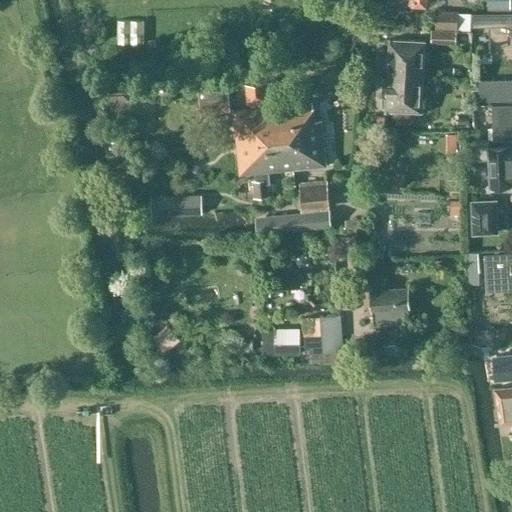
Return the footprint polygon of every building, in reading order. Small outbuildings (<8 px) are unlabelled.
[(456,31),(456,30),(457,12),(435,11),(434,30),(456,31)] [(511,12),(484,13),(485,26),(507,26),(507,21),(511,20),(511,12)] [(455,38),(456,32),(436,31),(435,43),(455,44),(455,38)] [(387,75),(424,77),(425,41),(389,39),(387,75)] [(200,81),(220,79),(219,72),(199,74),(200,81)] [(422,113),(424,77),(387,75),(386,111),(393,111),(393,119),(396,123),(409,124),(413,120),(414,112),(422,113)] [(250,109),(233,111),(240,174),(255,172),(256,180),(254,180),(255,198),(268,196),(265,171),(325,166),(320,120),(314,120),(312,102),(265,107),(264,101),(267,101),(265,82),(245,84),(247,103),(249,103),(250,109)] [(200,115),(230,112),(227,84),(197,88),(200,115)] [(511,106),(492,106),(492,141),(511,141),(511,106)] [(511,147),(489,148),(489,188),(511,187),(511,185),(511,147)] [(300,187),(301,210),(329,207),(327,184),(300,187)] [(483,201),(471,202),(473,234),(497,233),(496,216),(484,217),(483,201)] [(290,214),(265,216),(267,233),(331,227),(330,215),(290,218),(290,214)] [(511,256),(485,259),(487,291),(511,289),(511,256)] [(373,323),(409,320),(407,288),(371,290),(373,323)] [(320,317),(321,335),(304,336),(305,354),(322,353),(324,361),(343,359),(342,351),(340,315),(320,317)] [(320,317),(303,318),(304,336),(321,335),(320,317)] [(166,359),(181,345),(166,329),(150,343),(166,359)] [(511,354),(496,355),(498,379),(511,378),(511,354)] [(511,387),(493,389),(498,425),(511,424),(511,387)]
